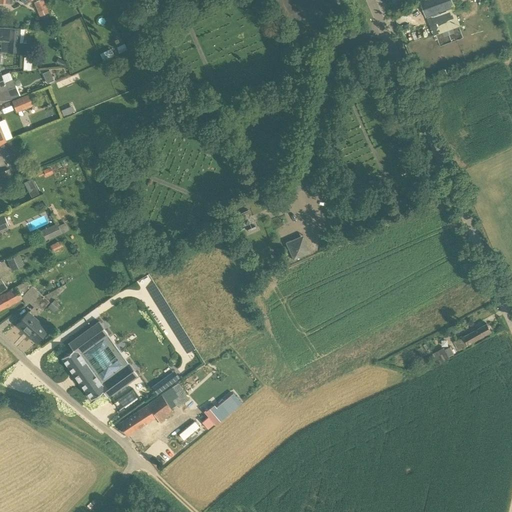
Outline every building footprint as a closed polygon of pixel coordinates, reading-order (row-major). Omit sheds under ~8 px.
[(40,17),(49,13),(42,0),(39,0),(34,3),(40,17)] [(427,18),(455,7),(452,0),(425,0),(421,2),(427,18)] [(20,29),(0,27),(0,40),(9,41),(8,53),(30,54),(30,44),(19,43),(20,29)] [(103,61),(108,58),(105,52),(100,54),(103,61)] [(30,70),(31,57),(24,57),(23,69),(30,70)] [(0,91),(15,86),(13,80),(5,83),(0,73),(0,72),(0,91)] [(15,86),(0,91),(0,103),(19,97),(15,86)] [(16,112),(32,105),(28,95),(12,102),(16,112)] [(51,167),(43,170),(46,177),(54,174),(51,167)] [(4,181),(13,177),(9,169),(0,173),(4,181)] [(39,194),(36,188),(29,192),(32,197),(39,194)] [(242,222),(249,221),(247,212),(240,213),(242,222)] [(0,229),(11,225),(6,214),(0,216),(0,229)] [(46,229),(51,239),(62,234),(58,226),(57,224),(46,229)] [(302,235),(284,242),(292,260),(309,252),(302,235)] [(61,247),(58,242),(50,246),(53,251),(61,247)] [(12,270),(23,265),(18,255),(7,260),(12,270)] [(25,304),(28,302),(38,292),(32,286),(28,280),(16,287),(17,288),(0,296),(0,310),(23,299),(25,304)] [(34,307),(36,305),(43,297),(38,292),(28,302),(34,307)] [(36,305),(38,307),(42,310),(49,302),(43,297),(36,305)] [(61,306),(54,300),(47,308),(54,314),(61,306)] [(48,330),(29,313),(28,312),(17,325),(36,343),(48,330)] [(100,323),(70,345),(75,351),(63,360),(92,400),(104,391),(109,398),(139,377),(130,364),(103,384),(81,355),(109,335),(100,323)] [(493,331),(489,323),(456,342),(460,350),(493,331)] [(434,353),(440,364),(450,359),(444,348),(434,353)] [(158,396),(168,389),(163,382),(153,389),(158,396)] [(213,424),(215,426),(253,395),(245,386),(242,389),(236,382),(216,398),(213,395),(201,405),(205,410),(203,412),(208,417),(202,422),(199,418),(183,431),(181,428),(178,431),(189,443),(192,441),(213,424)] [(165,391),(173,407),(188,400),(180,384),(165,391)] [(174,412),(171,408),(162,395),(119,424),(127,435),(155,416),(159,422),(174,412)]
